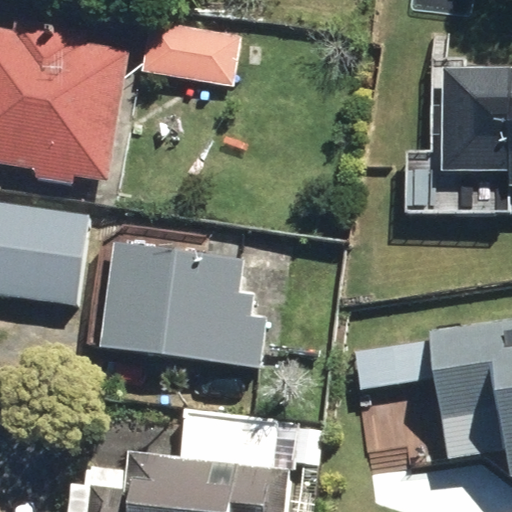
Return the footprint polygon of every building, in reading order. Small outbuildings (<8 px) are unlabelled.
[(31,30),(0,26),(0,167),(46,173),(44,186),(120,196),(138,57),(90,51),(93,32),(32,24),(31,30)] [(511,68),(456,64),(448,174),(511,179),(511,68)] [(96,219),(0,208),(0,319),(4,320),(6,305),(85,314),(96,219)] [(250,257),(122,245),(112,356),(270,370),(274,324),(258,323),(261,299),(246,298),(250,257)] [(429,341),(351,352),(357,390),(437,378),(448,456),(507,448),(511,477),(511,476),(511,319),(428,331),(429,341)] [(279,471),(283,427),(191,419),(187,462),(132,457),(129,497),(96,494),(94,511),(294,511),(298,472),(279,471)]
